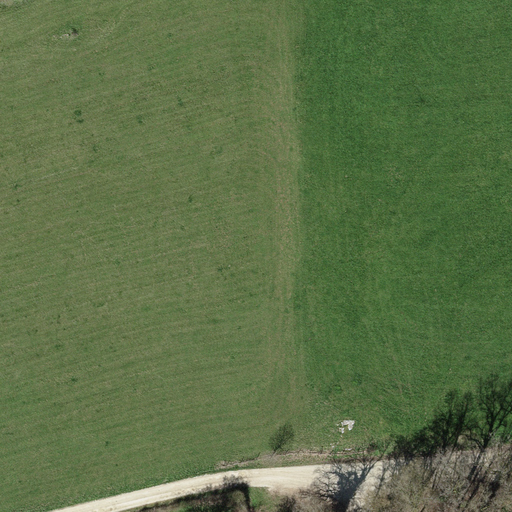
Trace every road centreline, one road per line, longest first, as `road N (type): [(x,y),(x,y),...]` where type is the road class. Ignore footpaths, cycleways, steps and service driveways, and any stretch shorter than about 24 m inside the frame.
road 1 (track): [(107,511),(273,473),(332,471)]
road 2 (track): [(511,449),(332,471)]
